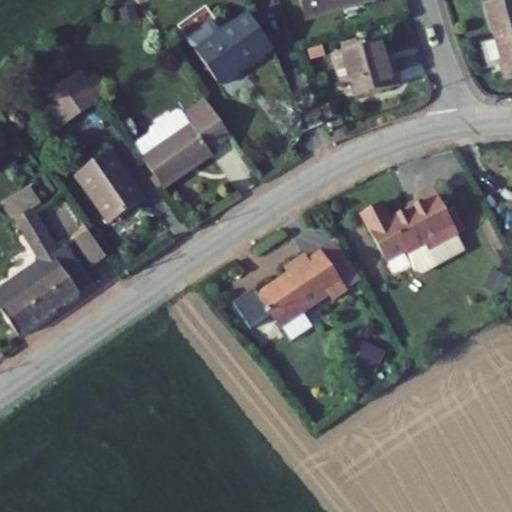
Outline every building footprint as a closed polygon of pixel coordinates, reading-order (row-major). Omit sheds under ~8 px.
[(328,0),(332,13),(370,0),(328,0)] [(216,39),(240,75),(295,38),(271,2),(216,39)] [(374,74),(377,84),(424,68),(413,36),(407,38),(401,20),(351,37),(364,78),(374,74)] [(63,85),(84,114),(122,88),(101,56),(63,85)] [(338,92),(344,107),(355,102),(350,88),(338,92)] [(156,137),(183,178),(230,146),(224,137),(248,120),(227,89),(202,105),(197,105),(172,122),(171,127),(156,137)] [(98,164),(131,215),(166,191),(132,140),(98,164)] [(434,173),(402,193),(392,178),(372,190),(401,237),(421,225),(433,244),(439,245),(453,236),(444,221),(474,203),(446,157),(430,166),(434,173)] [(57,245),(48,252),(75,292),(110,268),(82,227),(75,232),(35,177),(23,186),(60,244),(57,245)] [(18,190),(57,245),(60,244),(23,186),(18,190)] [(474,203),(444,221),(453,236),(483,217),(474,203)] [(377,257),(351,218),(336,228),(363,266),(377,257)] [(115,256),(128,247),(109,221),(96,229),(115,256)] [(348,277),(363,266),(336,228),(324,236),(320,230),(300,243),(305,249),(273,269),(270,264),(248,278),(266,304),(287,289),(297,304),(299,303),(307,315),(328,301),(320,289),(345,272),(348,277)] [(48,252),(28,265),(56,306),(75,292),(48,252)] [(7,280),(35,321),(56,306),(28,265),(7,280)]
